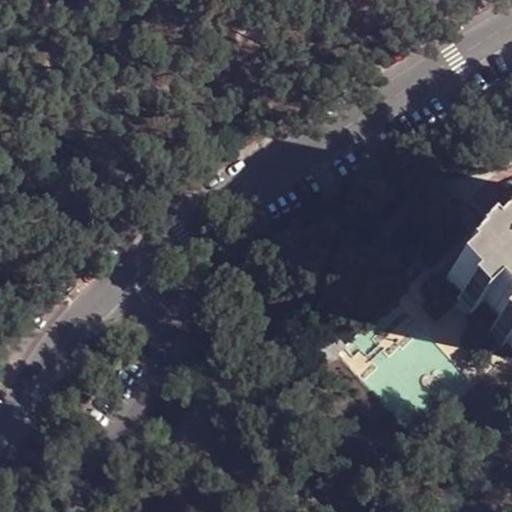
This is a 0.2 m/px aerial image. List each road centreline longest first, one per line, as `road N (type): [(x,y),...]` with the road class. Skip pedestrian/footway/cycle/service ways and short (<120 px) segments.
road 1 (residential): [(511,24),(447,56),(123,276),(29,377),(0,427)]
road 2 (unknown): [(158,321),(188,296),(336,284),(498,174)]
